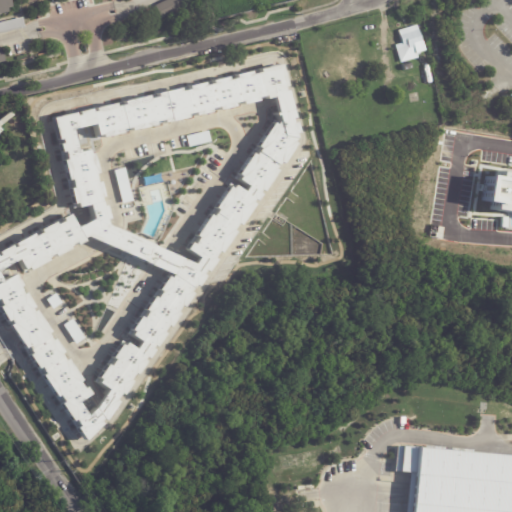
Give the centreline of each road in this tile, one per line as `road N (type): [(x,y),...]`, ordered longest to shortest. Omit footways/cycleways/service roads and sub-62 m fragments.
road 1 (residential): [(0,93),(357,0)]
road 2 (residential): [(0,393),(77,511)]
